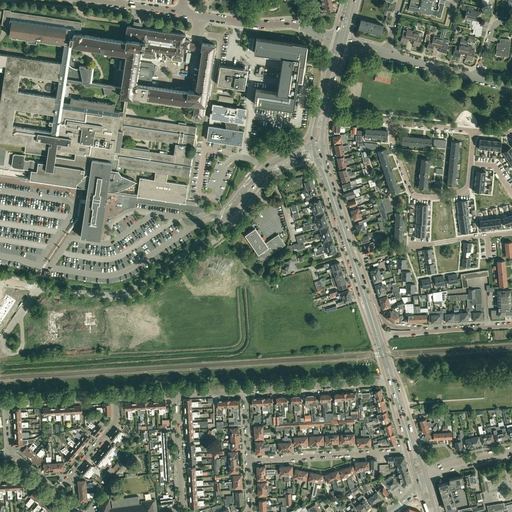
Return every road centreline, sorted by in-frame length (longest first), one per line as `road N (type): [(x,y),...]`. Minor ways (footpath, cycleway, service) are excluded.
road 1 (unknown): [(355,332),(55,352),(53,329)]
road 2 (unclassified): [(317,146),(263,167),(215,231),(115,295)]
road 3 (unclassified): [(115,295),(155,283),(221,235),(268,172),(317,152)]
road 4 (residential): [(248,460),(412,448)]
road 5 (primary): [(365,297),(317,152)]
road 6 (residential): [(245,391),(390,379)]
road 7 (residential): [(370,261),(511,232)]
road 8 (residential): [(308,29),(182,13)]
